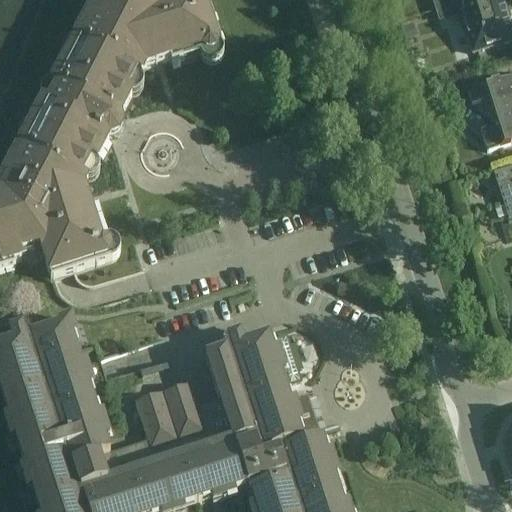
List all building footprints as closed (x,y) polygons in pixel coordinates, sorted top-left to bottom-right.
[(96,0),(85,22),(81,23),(77,25),(74,28),(73,33),(74,37),(75,41),(73,44),(70,45),(66,47),(63,51),(62,55),(62,60),(64,63),(62,66),(59,66),(55,68),(52,72),(51,76),(51,81),(53,84),(51,87),(48,87),(44,90),(41,93),(39,98),(40,102),(42,105),(40,108),(36,109),(33,111),(30,114),(28,119),(29,123),(31,127),(29,130),(25,130),(21,132),(19,136),(17,140),(18,145),(20,148),(18,152),(14,152),(10,154),(7,158),(6,162),(6,167),(8,170),(0,185),(0,275),(15,270),(14,267),(21,264),(31,269),(44,265),(50,283),(57,281),(111,264),(116,262),(118,258),(120,254),(119,249),(117,245),(113,242),(109,241),(106,241),(100,223),(98,224),(94,213),(90,214),(83,191),(87,183),(91,183),(95,180),(98,177),(99,172),(98,168),(97,165),(109,140),(113,140),(117,138),(120,134),(121,130),(120,125),(119,122),(131,98),(135,97),(139,95),(142,92),(143,87),(143,83),(141,79),(145,71),(162,66),(169,63),(171,67),(181,64),(182,67),(201,61),(202,63),(206,66),(210,67),(215,67),(219,65),(222,61),(223,57),(222,52),(205,0),(96,0)] [(431,0),(437,18),(458,12),(460,19),(457,20),(462,35),(465,34),(472,57),(511,43),(511,42),(506,23),(507,23),(503,10),(502,10),(498,0),(431,0)] [(411,27),(398,31),(402,44),(415,39),(411,27)] [(496,151),(511,145),(511,80),(468,95),(472,107),(482,104),(491,133),(481,135),(487,154),(496,151)] [(511,168),(494,174),(498,187),(505,208),(508,218),(509,220),(511,219),(511,168)] [(505,208),(495,211),(498,221),(508,218),(505,208)] [(0,394),(8,421),(4,422),(11,446),(16,444),(24,471),(20,472),(27,496),(32,495),(37,511),(184,511),(211,502),(213,507),(236,500),(235,495),(247,491),(253,510),(249,511),(348,511),(347,508),(343,510),(334,482),(338,481),(331,458),(326,459),(321,444),(312,447),(307,431),(302,429),(294,406),(289,408),(285,392),(297,388),(301,387),(297,376),(302,374),(293,347),(288,348),(285,337),(268,342),(261,345),(260,341),(243,346),(241,340),(225,345),(222,350),(224,357),(207,362),(222,413),(198,421),(189,390),(171,395),(166,397),(158,399),(149,402),(145,403),(139,405),(136,406),(148,445),(144,447),(137,449),(110,457),(105,443),(109,442),(102,419),(98,420),(89,392),(93,391),(86,368),(81,369),(73,342),(77,341),(71,323),(57,328),(59,332),(38,339),(31,341),(29,334),(24,332),(9,336),(13,347),(0,350),(0,394)]
